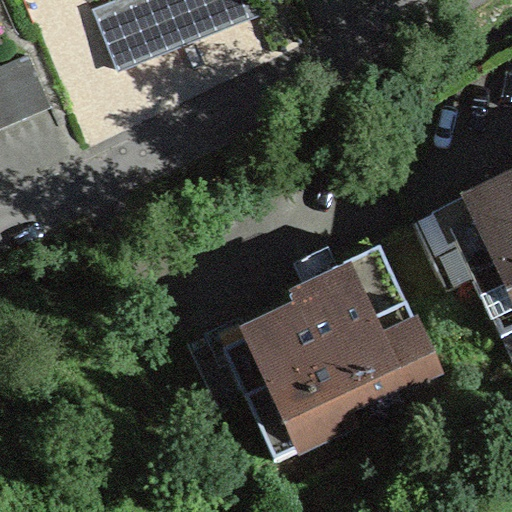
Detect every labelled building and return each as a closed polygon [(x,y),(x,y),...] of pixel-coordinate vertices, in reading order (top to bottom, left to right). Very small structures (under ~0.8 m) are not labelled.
[(256,0),(120,0),(94,11),(118,71),(262,12),(256,0)] [(29,55),(0,67),(0,127),(51,107),(29,55)] [(511,186),(419,232),(447,290),(450,295),(477,282),(507,341),(511,338),(511,186)] [(447,290),(419,232),(381,250),(409,308),(447,290)] [(247,402),(276,462),(357,423),(345,397),(364,388),(371,401),(438,369),(409,308),(381,250),(315,281),(320,293),(243,329),(249,342),(225,354),(247,402)] [(249,342),(243,329),(191,354),(220,415),(247,402),(225,354),(249,342)]
